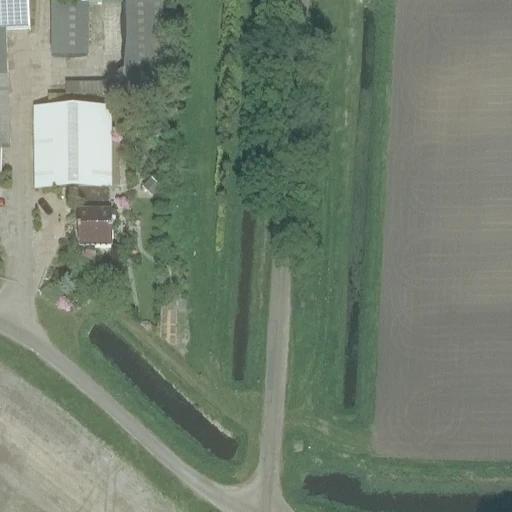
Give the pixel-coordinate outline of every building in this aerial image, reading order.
[(0,0),(0,35),(35,35),(34,0),(0,0)] [(81,6),(50,7),(51,60),(89,59),(88,6),(81,6)] [(79,190),(112,190),(111,109),(65,109),(65,97),(49,97),(49,110),(34,110),(35,191),(79,190)] [(152,180),(142,189),(151,199),(161,189),(152,180)] [(112,215),(112,190),(79,190),(79,215),(78,215),(79,249),(114,249),(113,214),(112,215)]
